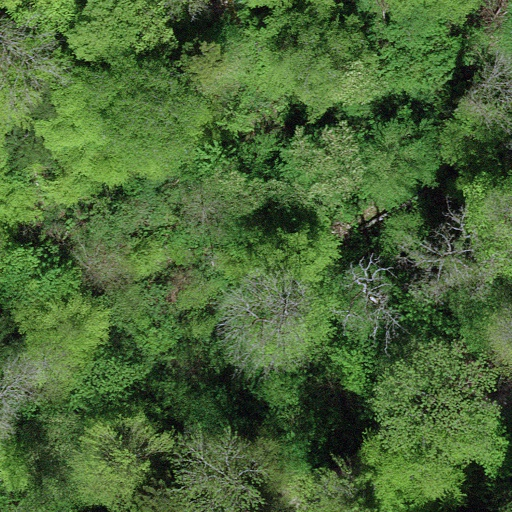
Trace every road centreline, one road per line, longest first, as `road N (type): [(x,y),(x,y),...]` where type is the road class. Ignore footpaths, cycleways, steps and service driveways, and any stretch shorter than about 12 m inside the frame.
road 1 (track): [(0,214),(396,93),(511,88)]
road 2 (track): [(298,511),(511,408)]
